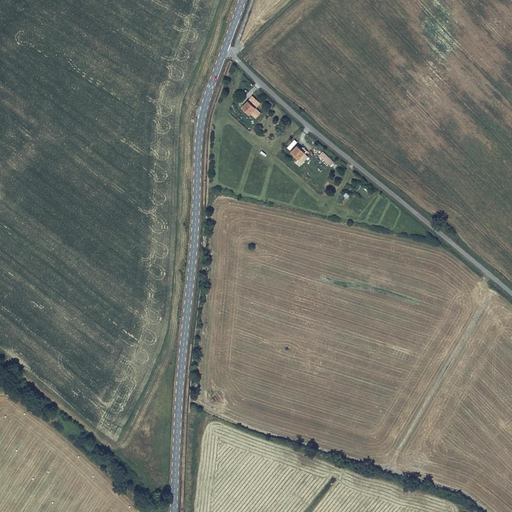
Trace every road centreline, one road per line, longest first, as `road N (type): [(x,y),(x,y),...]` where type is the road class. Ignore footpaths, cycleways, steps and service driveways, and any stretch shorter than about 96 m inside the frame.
road 1 (track): [(162,480),(190,105),(230,0)]
road 2 (secondary): [(224,49),(199,129),(173,511)]
road 3 (residential): [(224,49),(511,292)]
